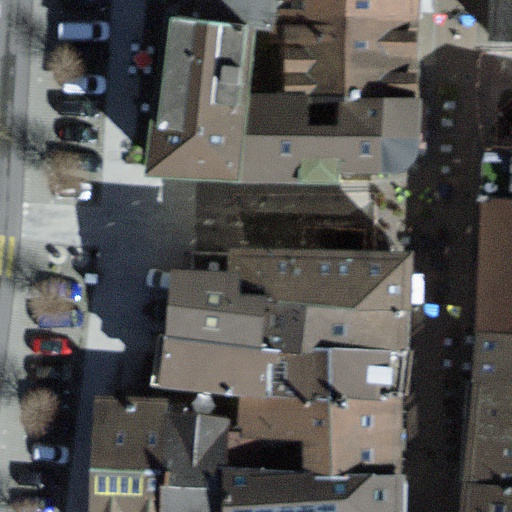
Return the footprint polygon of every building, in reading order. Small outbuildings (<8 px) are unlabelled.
[(402,0),(192,0),(193,20),(277,21),(401,23),(403,3),(402,0)] [(511,0),(498,0),(497,35),(511,35),(511,0)] [(398,177),(398,150),(398,102),(273,95),(277,21),(193,20),(157,24),(151,69),(137,182),(325,188),(325,172),(398,177)] [(401,33),(401,23),(277,21),(273,95),(398,102),(401,33)] [(511,153),(486,152),(484,200),(511,201),(511,153)] [(511,201),(484,200),(482,262),(480,331),(511,332),(511,201)] [(400,258),(214,251),(213,278),(231,279),(231,299),(398,306),(400,258)] [(159,343),(396,352),(398,306),(231,299),(231,279),(213,278),(161,277),(159,327),(159,343)] [(511,332),(480,331),(478,356),(475,381),(511,384),(511,332)] [(235,396),(398,399),(396,352),(159,343),(158,349),(157,391),(235,396)] [(511,384),(475,381),(469,435),(464,482),(511,486),(511,384)] [(398,399),(235,396),(234,423),(233,471),(397,475),(397,457),(398,399)] [(92,511),(155,511),(158,421),(158,405),(95,403),(92,511)] [(232,511),(233,471),(234,423),(158,421),(155,511),(232,511)] [(397,511),(397,475),(233,471),(232,511),(397,511)] [(511,511),(511,486),(464,482),(460,511),(511,511)]
